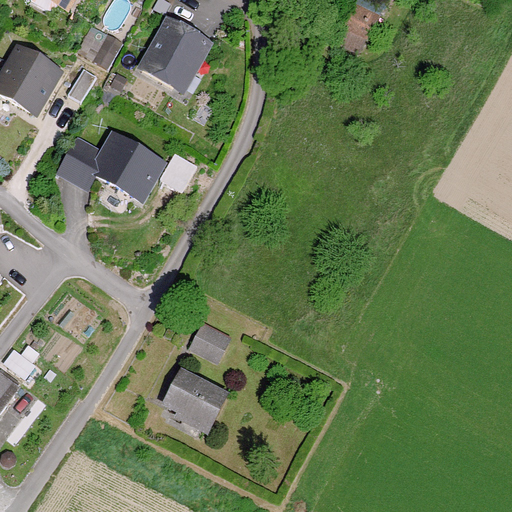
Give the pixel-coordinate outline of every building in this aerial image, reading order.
[(33,0),(55,13),(62,0),(33,0)] [(377,15),(352,4),(333,43),(358,55),(377,15)] [(202,49),(152,22),(123,76),(174,103),(202,49)] [(110,66),(124,40),(94,24),(80,51),(110,66)] [(55,78),(7,49),(0,60),(0,110),(25,126),(55,78)] [(159,164),(106,135),(95,154),(69,139),(49,174),(80,191),(83,179),(135,208),(159,164)] [(227,335),(196,320),(182,348),(213,363),(227,335)] [(219,396),(168,369),(151,401),(169,411),(164,421),(196,439),(219,396)] [(0,377),(0,423),(23,396),(0,377)]
